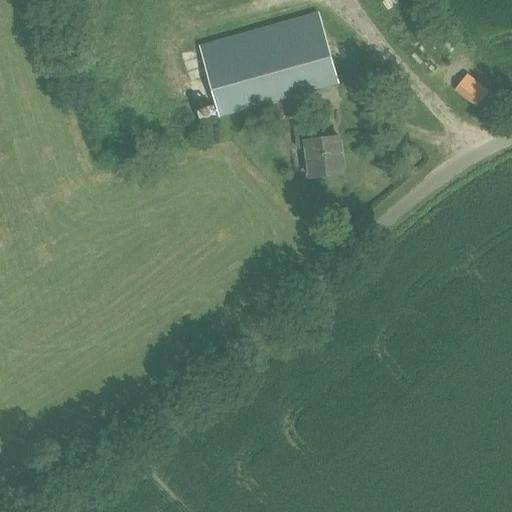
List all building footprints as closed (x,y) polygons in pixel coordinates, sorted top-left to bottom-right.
[(407,0),(389,0),(384,4),(391,14),(408,1),(407,0)] [(221,117),(337,86),(319,16),(202,48),(221,117)] [(283,120),(279,105),(252,113),(256,127),(283,120)] [(309,106),(284,110),(286,120),(311,115),(309,106)] [(312,180),(344,175),(340,138),(325,140),(323,124),(296,129),(298,150),(307,149),(312,180)]
